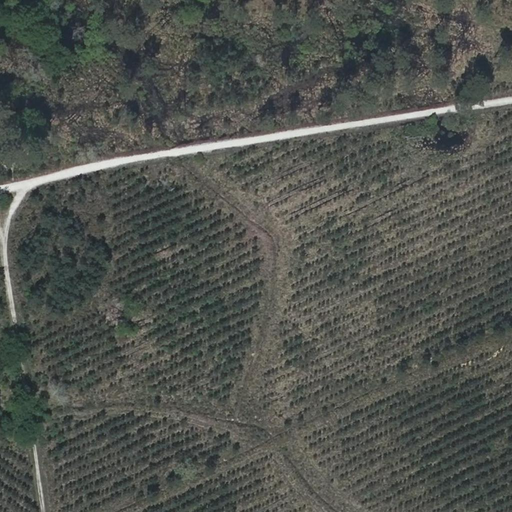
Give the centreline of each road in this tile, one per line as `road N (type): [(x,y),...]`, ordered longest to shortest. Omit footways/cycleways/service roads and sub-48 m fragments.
road 1 (track): [(511,100),(130,159),(0,189)]
road 2 (track): [(0,218),(45,511)]
